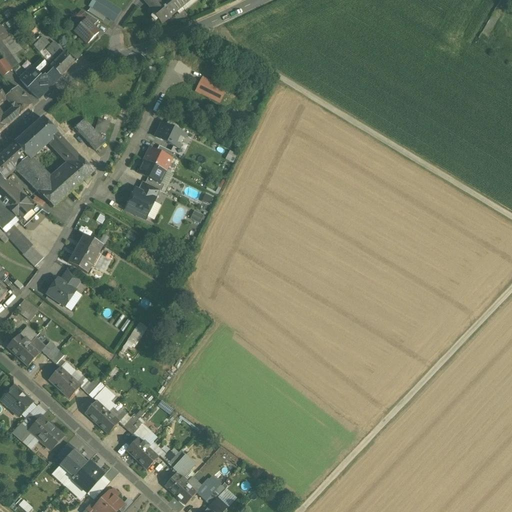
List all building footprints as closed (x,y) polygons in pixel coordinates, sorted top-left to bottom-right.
[(106,18),(111,21),(118,10),(102,0),(95,0),(90,7),(91,8),(106,18)] [(158,4),(154,0),(147,0),(145,2),(152,10),(153,11),(159,6),(158,4)] [(162,0),(158,4),(159,6),(153,11),(152,10),(151,11),(154,15),(158,20),(162,24),(169,18),(181,8),(175,0),(162,0)] [(103,23),(106,18),(91,8),(88,13),(103,23)] [(494,12),(481,34),(487,38),(500,16),(494,12)] [(98,22),(84,13),(80,17),(85,22),(86,21),(92,28),(98,22)] [(85,22),(74,32),(87,45),(98,34),(92,28),(86,21),(85,22)] [(8,38),(0,27),(0,39),(2,43),(8,38)] [(2,43),(0,44),(0,53),(4,59),(8,57),(19,49),(10,37),(9,38),(8,38),(2,43)] [(38,44),(34,48),(39,53),(48,44),(43,39),(38,44)] [(64,54),(53,43),(46,51),(54,59),(56,62),(64,54)] [(74,49),(69,54),(77,61),(81,56),(74,49)] [(56,62),(50,68),(61,78),(74,64),(64,54),(56,62)] [(8,57),(4,59),(12,69),(15,67),(8,57)] [(42,59),(32,68),(37,74),(43,68),(47,65),(42,59)] [(54,59),(48,65),(50,68),(56,62),(54,59)] [(4,60),(0,62),(0,74),(2,77),(4,77),(13,70),(12,69),(4,60)] [(32,68),(20,80),(25,86),(37,74),(32,68)] [(59,79),(50,68),(46,71),(49,74),(48,75),(49,76),(55,83),(59,79)] [(49,76),(44,81),(40,77),(28,90),(39,100),(55,83),(49,76)] [(203,80),(197,92),(217,103),(224,90),(203,80)] [(17,88),(6,98),(5,99),(13,109),(19,116),(31,106),(17,88)] [(13,109),(2,118),(0,115),(0,123),(4,128),(19,116),(13,109)] [(57,134),(43,119),(15,144),(28,159),(35,153),(50,140),(57,134)] [(109,123),(98,120),(94,132),(95,133),(105,136),(109,123)] [(94,132),(84,121),(74,129),(96,153),(105,144),(95,133),(94,132)] [(166,127),(182,135),(185,130),(169,122),(166,127)] [(174,147),(179,149),(185,137),(182,135),(166,127),(162,125),(156,138),(174,147)] [(80,159),(57,134),(50,140),(54,144),(52,146),(72,167),(80,159)] [(15,144),(0,157),(0,176),(4,180),(15,171),(28,159),(15,144)] [(171,153),(159,147),(156,153),(171,160),(174,154),(171,153)] [(174,147),(171,153),(174,154),(181,157),(184,152),(179,149),(174,147)] [(156,153),(150,150),(144,162),(165,172),(171,160),(156,153)] [(228,151),(224,159),(232,163),(235,155),(228,151)] [(28,159),(15,171),(39,195),(52,184),(28,159)] [(52,184),(39,195),(53,209),(93,173),(80,159),(72,167),(52,184)] [(165,172),(144,162),(138,174),(147,179),(159,185),(160,184),(165,172)] [(4,180),(0,176),(0,202),(7,209),(21,196),(4,180)] [(159,185),(147,179),(145,184),(159,191),(161,192),(164,186),(160,184),(159,185)] [(145,184),(143,183),(138,192),(154,200),(159,191),(145,184)] [(138,192),(135,191),(125,211),(145,220),(154,200),(138,192)] [(206,193),(195,211),(203,215),(214,198),(206,193)] [(21,196),(7,209),(19,220),(32,207),(21,196)] [(45,204),(35,198),(31,203),(41,210),(45,204)] [(0,202),(0,230),(4,234),(12,226),(19,220),(7,209),(0,202)] [(32,207),(19,220),(26,226),(41,211),(33,206),(32,207)] [(190,218),(199,224),(203,217),(194,211),(190,218)] [(96,221),(102,224),(105,218),(99,215),(96,221)] [(12,226),(4,234),(13,244),(18,240),(20,234),(12,226)] [(31,247),(21,236),(18,240),(13,244),(23,255),(31,247)] [(99,242),(103,245),(108,239),(103,236),(99,242)] [(102,247),(84,237),(77,251),(95,261),(102,247)] [(23,255),(34,267),(43,259),(31,247),(23,255)] [(95,261),(77,251),(69,265),(87,275),(95,261)] [(82,282),(67,271),(60,282),(74,292),(82,282)] [(60,282),(58,281),(47,296),(64,307),(74,292),(60,282)] [(38,312),(24,301),(15,311),(31,322),(35,317),(38,312)] [(49,320),(38,312),(35,317),(46,325),(49,320)] [(127,341),(136,347),(148,327),(138,322),(127,341)] [(37,337),(26,328),(18,337),(23,341),(25,339),(30,344),(32,342),(37,337)] [(18,337),(7,348),(18,358),(28,346),(30,344),(25,339),(23,341),(18,337)] [(37,346),(32,342),(30,344),(28,346),(39,356),(41,353),(43,351),(38,346),(37,346)] [(43,351),(41,353),(46,357),(54,348),(49,344),(43,351)] [(28,346),(18,358),(28,368),(39,356),(28,346)] [(54,348),(46,357),(50,361),(59,352),(54,348)] [(59,352),(50,361),(56,366),(64,357),(59,352)] [(66,363),(60,369),(70,378),(75,372),(66,363)] [(60,369),(49,381),(59,391),(70,378),(60,369)] [(75,372),(70,378),(77,384),(82,378),(76,372),(75,372)] [(70,378),(59,391),(69,400),(80,389),(80,388),(77,384),(70,378)] [(90,385),(82,378),(77,384),(80,388),(80,389),(84,392),(90,385)] [(90,385),(84,392),(89,397),(99,386),(94,381),(90,385)] [(99,386),(89,397),(94,402),(100,394),(104,398),(109,393),(100,384),(99,386)] [(27,399),(14,388),(10,393),(6,393),(4,395),(4,398),(8,401),(8,404),(5,406),(18,418),(21,416),(29,407),(24,402),(27,399)] [(96,403),(85,414),(98,426),(109,414),(96,403)] [(29,407),(21,416),(25,419),(36,408),(32,404),(29,407)] [(126,416),(115,407),(109,414),(119,423),(126,416)] [(109,414),(98,426),(108,435),(119,424),(119,423),(109,414)] [(37,422),(30,415),(16,430),(12,435),(11,436),(21,443),(30,433),(28,432),(37,422)] [(119,423),(119,424),(123,428),(130,421),(130,420),(126,416),(119,423)] [(63,438),(41,418),(37,422),(28,432),(30,433),(51,452),(63,438)] [(130,421),(123,428),(128,432),(134,425),(130,421)] [(157,439),(137,421),(136,423),(141,427),(132,437),(136,440),(137,440),(142,445),(144,443),(149,447),(152,444),(157,439)] [(16,430),(7,423),(6,424),(2,429),(11,436),(12,435),(16,430)] [(134,425),(128,432),(132,437),(141,427),(136,423),(134,425)] [(136,440),(126,452),(137,461),(148,449),(149,448),(149,447),(144,443),(142,445),(137,440),(136,440)] [(167,457),(152,444),(149,447),(149,448),(148,449),(158,459),(159,457),(163,461),(167,457)] [(59,455),(65,460),(74,451),(67,445),(59,455)] [(148,449),(137,461),(147,471),(158,459),(148,449)] [(73,480),(87,465),(73,452),(65,460),(59,467),(73,480)] [(178,455),(175,458),(180,462),(185,457),(180,452),(178,455)] [(167,457),(163,461),(168,466),(175,458),(171,453),(167,457)] [(195,466),(185,457),(180,462),(173,470),(177,474),(183,479),(195,466)] [(180,462),(175,458),(168,466),(173,470),(180,462)] [(73,480),(71,481),(73,482),(75,480),(88,492),(103,477),(88,463),(87,465),(73,480)] [(177,474),(165,487),(175,497),(186,485),(188,483),(183,479),(177,474)] [(196,494),(196,495),(200,499),(208,490),(211,486),(213,488),(217,483),(211,478),(196,494)] [(88,492),(75,480),(73,482),(71,481),(66,487),(81,500),(88,492)] [(188,487),(186,485),(175,497),(185,506),(196,495),(196,494),(195,493),(199,489),(192,482),(188,487)] [(217,483),(213,488),(211,486),(208,490),(212,495),(220,486),(217,483)] [(220,486),(212,495),(217,499),(225,491),(220,486)] [(114,490),(110,494),(109,493),(102,501),(93,511),(116,511),(123,505),(115,498),(118,495),(114,490)] [(208,490),(200,499),(205,503),(212,495),(208,490)] [(217,499),(212,495),(205,503),(210,507),(217,499)] [(97,497),(85,511),(86,511),(91,511),(93,511),(102,501),(97,497)] [(217,499),(210,507),(208,510),(210,511),(224,511),(227,509),(217,499)] [(23,511),(28,511),(31,509),(22,500),(17,506),(23,511)]
